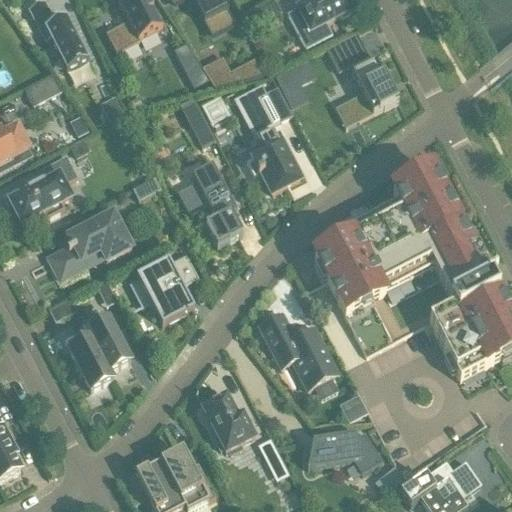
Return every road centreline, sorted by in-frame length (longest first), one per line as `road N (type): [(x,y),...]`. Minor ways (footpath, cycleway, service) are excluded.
road 1 (residential): [(445,119),(353,189),(275,263),(168,403),(89,487)]
road 2 (residential): [(89,487),(0,317)]
road 3 (residential): [(511,242),(445,119)]
road 4 (residential): [(445,119),(383,0)]
